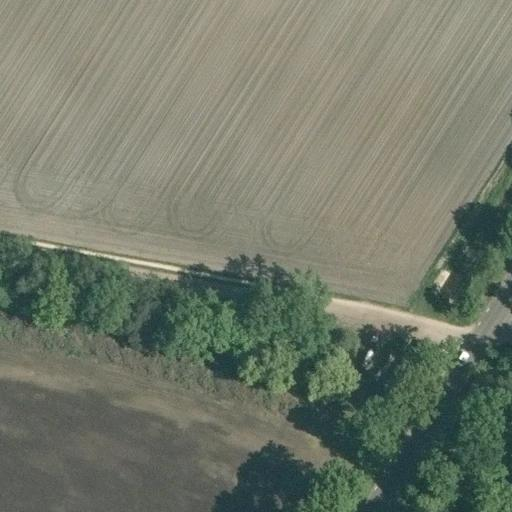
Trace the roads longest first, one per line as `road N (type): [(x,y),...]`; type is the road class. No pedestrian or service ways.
road 1 (track): [(0,254),(483,342)]
road 2 (tertiary): [(377,511),(483,342)]
